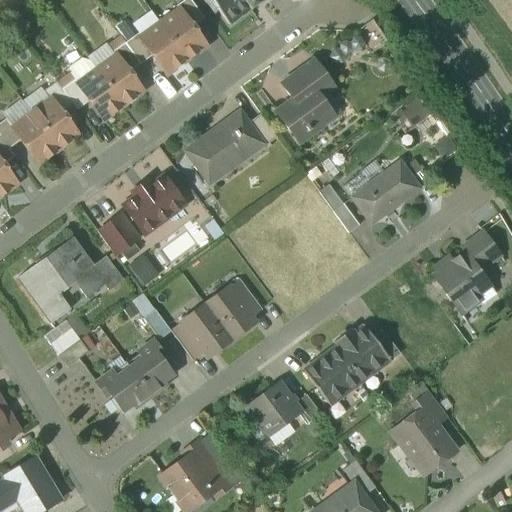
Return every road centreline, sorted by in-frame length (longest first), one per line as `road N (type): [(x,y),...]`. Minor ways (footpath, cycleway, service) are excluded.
road 1 (residential): [(84,482),(464,203)]
road 2 (residential): [(0,248),(336,2)]
road 3 (tertiary): [(412,0),(511,142)]
road 4 (residential): [(0,340),(84,482)]
